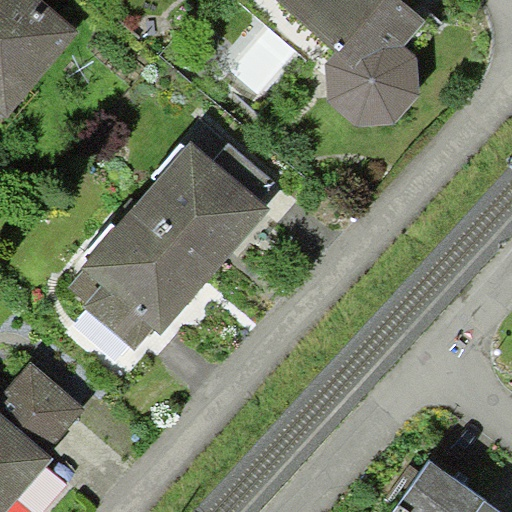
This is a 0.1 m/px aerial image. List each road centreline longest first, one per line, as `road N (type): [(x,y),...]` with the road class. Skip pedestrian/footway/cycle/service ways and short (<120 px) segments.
road 1 (residential): [(511,88),(304,306),(125,511)]
road 2 (residential): [(290,511),(428,355)]
road 3 (residential): [(428,355),(511,263)]
